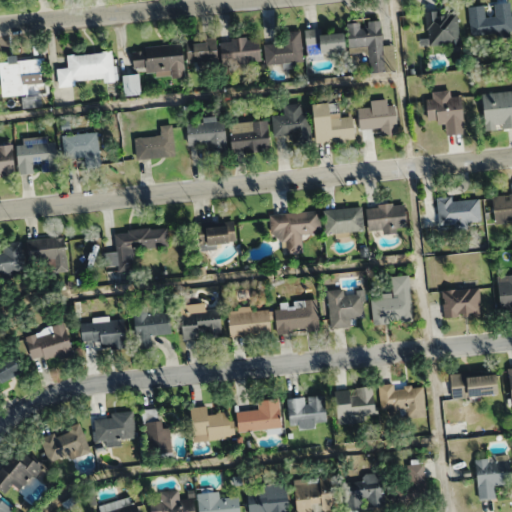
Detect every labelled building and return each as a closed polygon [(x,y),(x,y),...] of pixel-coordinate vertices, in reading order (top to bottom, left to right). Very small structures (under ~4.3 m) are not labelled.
[(468,6),(469,34),(511,31),(510,2),(493,3),(494,15),(485,16),(484,5),(468,6)] [(449,43),(449,51),(459,50),(457,9),(425,11),(427,44),(449,43)] [(395,70),(394,44),(383,45),(381,20),(348,22),(350,47),(368,46),(370,72),(395,70)] [(347,50),(346,32),(321,33),(320,28),(305,29),(307,59),(323,58),(323,52),(347,50)] [(302,61),(301,30),(283,30),(283,43),(265,44),(266,62),(302,61)] [(260,61),(259,37),(221,39),(222,62),(260,61)] [(217,62),(217,40),(187,40),(187,62),(217,62)] [(132,48),(134,71),(184,66),(182,43),(132,48)] [(115,81),(112,51),(67,55),(68,67),(58,68),(59,85),(115,81)] [(45,83),(44,59),(0,61),(0,66),(2,95),(23,94),(22,84),(45,83)] [(141,93),(138,73),(122,76),(125,95),(141,93)] [(430,121),(445,120),(446,134),(464,133),(461,89),(428,91),(430,121)] [(485,130),(511,127),(511,90),(482,93),(485,130)] [(396,104),(384,104),(384,100),(371,100),(371,107),(360,107),(360,128),(381,127),(381,135),(398,135),(396,104)] [(317,143),(355,139),(352,114),(341,115),(340,110),(331,111),(330,102),(313,104),(317,143)] [(308,111),(301,111),(300,103),(283,104),(283,114),(272,115),(273,136),(292,135),(293,139),(309,138),(308,111)] [(229,122),(231,152),(269,149),(267,120),(229,122)] [(225,121),(187,122),(188,144),(209,143),(209,153),(226,153),(225,121)] [(139,159),(175,156),(172,124),(160,125),(161,135),(136,137),(139,159)] [(98,158),(98,133),(63,133),(63,158),(98,158)] [(57,170),(55,137),(16,139),(19,173),(57,170)] [(0,174),(14,174),(13,145),(0,145),(0,174)] [(511,221),(511,182),(511,183),(511,194),(493,195),(494,223),(511,221)] [(437,199),(438,223),(480,222),(480,197),(437,199)] [(367,205),(368,230),(407,229),(406,204),(367,205)] [(323,209),(325,233),(363,230),(361,206),(323,209)] [(270,213),(272,239),(284,238),(285,253),(302,252),(302,234),(321,233),(319,211),(270,213)] [(235,219),(198,222),(200,245),(236,242),(235,219)] [(168,246),(167,227),(114,230),(116,251),(105,252),(106,269),(133,267),(132,248),(168,246)] [(26,239),(28,264),(51,262),(52,272),(67,271),(64,236),(26,239)] [(2,242),(3,252),(0,252),(0,272),(24,270),(21,241),(2,242)] [(511,309),(511,273),(498,275),(500,310),(511,309)] [(409,274),(392,275),(393,295),(372,297),(373,321),(412,318),(409,274)] [(445,316),(481,313),(478,286),(442,289),(445,316)] [(329,327),(351,326),(351,318),(365,318),(364,288),(328,289),(329,327)] [(318,299),(276,301),(277,332),(319,330),(318,299)] [(136,348),(153,347),(152,335),(171,334),(170,312),(147,313),(147,303),(133,304),(136,348)] [(183,339),(200,338),(200,336),(221,335),(219,308),(206,308),(205,304),(181,305),(183,339)] [(230,335),(271,332),(269,308),(228,310),(230,335)] [(125,348),(124,320),(82,321),(83,340),(100,340),(100,349),(125,348)] [(40,361),(72,351),(63,322),(32,332),(40,361)] [(25,370),(14,351),(0,358),(0,382),(0,383),(25,370)] [(452,396),(499,393),(498,372),(451,375),(452,396)] [(425,416),(424,384),(380,384),(381,416),(425,416)] [(375,418),(373,386),(336,388),(337,420),(375,418)] [(287,398),(290,428),(327,425),(324,394),(287,398)] [(279,397),(257,398),(258,409),(237,410),(238,431),(280,429),(279,397)] [(208,414),(207,405),(190,407),(194,441),(231,437),(228,411),(208,414)] [(164,427),(164,419),(158,419),(158,408),(146,408),(146,449),(170,449),(170,427),(164,427)] [(95,415),(97,440),(135,437),(133,411),(95,415)] [(460,424),(461,433),(471,432),(470,423),(478,422),(476,411),(448,415),(450,426),(460,424)] [(48,462),(89,450),(81,423),(40,436),(48,462)] [(41,466),(21,447),(0,469),(0,490),(4,494),(13,484),(19,490),(41,466)] [(475,458),(480,499),(496,497),(494,485),(511,482),(511,476),(509,454),(475,458)] [(392,502),(428,499),(425,462),(390,464),(392,502)] [(362,474),(362,479),(346,481),(348,509),(366,508),(366,507),(384,506),(382,472),(362,474)] [(309,511),(335,510),(332,476),(295,478),(296,511),(309,511)] [(288,511),(285,484),(246,489),(249,511),(288,511)] [(195,511),(195,498),(180,499),(179,489),(156,491),(157,511),(195,511)] [(239,511),(239,493),(199,494),(199,511),(239,511)] [(139,511),(135,494),(100,503),(101,511),(139,511)] [(0,511),(8,511),(12,507),(0,498),(0,511)]
